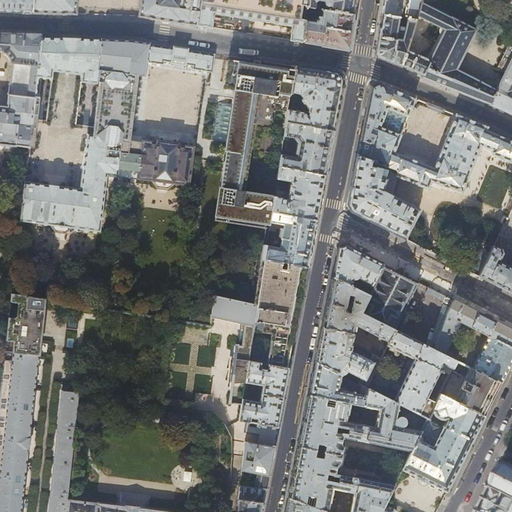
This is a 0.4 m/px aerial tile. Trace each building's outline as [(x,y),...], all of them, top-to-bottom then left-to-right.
[(0,0),(0,11),(2,12),(32,13),(33,0),(0,0)] [(33,0),(32,13),(33,13),(65,14),(76,14),(76,0),(140,0),(139,16),(150,18),(150,19),(169,22),(181,24),(181,23),(197,26),(199,0),(33,0)] [(199,0),(197,26),(210,28),(212,14),(293,26),(290,41),(301,44),(304,20),(306,13),(306,7),(306,0),(199,0)] [(306,0),(306,7),(318,8),(319,2),(321,1),(326,2),(327,4),(328,6),(332,7),(335,6),(334,10),(354,13),(355,0),(306,0)] [(387,62),(401,67),(413,31),(417,17),(421,3),(422,0),(385,0),(383,14),(381,29),(379,28),(378,37),(375,55),(377,57),(387,62)] [(511,0),(511,48),(507,46),(496,69),(504,73),(501,80),(496,78),(494,84),(498,86),(496,90),(456,70),(476,30),(451,17),(450,18),(421,3),(417,17),(444,31),(428,63),(426,60),(414,55),(415,51),(414,50),(419,32),(413,31),(401,67),(412,71),(422,76),(421,78),(467,96),(486,104),(511,114),(511,0)] [(324,9),(323,16),(320,16),(320,18),(319,20),(319,22),(304,20),(301,44),(320,46),(320,47),(325,48),(348,51),(349,50),(355,15),(354,13),(334,10),(324,9)] [(0,143),(3,144),(3,145),(15,146),(16,146),(16,145),(29,147),(38,66),(42,38),(42,34),(0,33),(0,143)] [(54,38),(42,38),(38,66),(29,147),(39,149),(40,149),(40,148),(41,148),(41,147),(41,146),(46,142),(49,143),(50,142),(50,141),(55,103),(55,102),(55,101),(54,101),(52,100),(50,100),(53,71),(82,75),(79,104),(76,103),(75,103),(74,103),(74,104),(73,104),(73,105),(68,144),(68,145),(69,145),(70,145),(72,146),(75,149),(75,152),(75,153),(76,154),(85,155),(80,190),(25,182),(20,220),(51,225),(51,227),(55,232),(65,233),(71,229),(71,227),(99,231),(100,226),(111,228),(117,177),(118,177),(118,184),(146,187),(153,196),(156,196),(170,198),(180,190),(181,190),(188,191),(194,147),(179,145),(179,143),(157,140),(157,143),(142,141),(142,143),(136,142),(146,63),(163,66),(163,62),(192,66),(191,70),(212,73),(214,57),(214,54),(183,49),(150,44),(130,41),(125,41),(101,40),(87,39),(54,38)] [(290,97),(290,93),(295,70),(268,66),(230,60),(227,60),(223,89),(234,90),(214,221),(264,229),(265,224),(270,225),(272,213),(274,196),(244,192),(259,94),(277,97),(278,95),(290,97)] [(295,70),(290,93),(299,95),(304,103),(303,104),(305,106),(309,113),(309,115),(309,116),(308,117),(307,116),(306,115),(305,114),(288,111),(286,123),(333,131),(338,104),(342,84),(342,80),(340,77),(339,75),(338,74),(335,73),(334,72),(319,70),(295,66),(295,70)] [(511,142),(508,141),(486,131),(487,127),(456,115),(434,170),(427,167),(427,166),(426,166),(424,165),(404,156),(402,156),(401,155),(401,156),(394,153),(414,100),(400,93),(377,83),(371,87),(367,103),(366,109),(355,166),(355,167),(354,169),(350,189),(347,204),(347,205),(350,211),(368,220),(387,230),(404,239),(419,211),(391,197),(396,175),(428,189),(429,187),(428,187),(430,181),(462,192),(479,148),(480,147),(491,151),(491,152),(492,156),(511,163),(511,142)] [(333,131),(286,123),(283,140),(289,141),(289,138),(296,139),(299,142),(296,157),(281,155),(279,168),(324,176),(328,154),(333,131)] [(324,176),(279,168),(277,180),(290,183),(289,192),(275,190),(274,196),(272,213),(316,221),(320,198),(324,176)] [(316,221),(272,213),(270,225),(269,231),(275,232),(276,229),(282,230),(281,236),(280,239),(281,239),(279,248),(276,248),(276,247),(267,245),(265,260),(305,267),(307,268),(311,245),(316,221)] [(511,268),(499,261),(502,254),(500,249),(500,244),(500,242),(501,238),(502,236),(499,235),(479,276),(478,276),(506,291),(508,291),(511,293),(511,268)] [(366,295),(382,264),(361,253),(345,245),(338,249),(336,259),(335,264),(332,278),(349,286),(351,282),(361,286),(358,291),(366,295)] [(305,267),(265,260),(264,260),(257,305),(257,306),(254,327),(253,332),(272,335),(267,365),(268,365),(287,368),(292,340),(296,316),(301,289),(305,267)] [(394,330),(418,282),(414,280),(414,282),(409,280),(410,278),(408,277),(407,279),(405,278),(390,270),(391,269),(389,267),(388,269),(386,268),(384,267),(385,265),(382,264),(366,295),(368,296),(359,313),(394,330)] [(349,286),(332,278),(326,306),(322,329),(351,334),(353,325),(389,342),(394,330),(359,313),(368,296),(366,295),(358,291),(349,286)] [(0,511),(21,511),(43,315),(45,298),(12,293),(11,302),(19,303),(17,318),(9,317),(6,341),(15,342),(12,362),(4,361),(0,396),(0,511)] [(446,303),(448,298),(439,293),(436,299),(446,303)] [(212,318),(254,327),(257,306),(257,305),(215,297),(212,315),(212,318)] [(446,303),(441,313),(431,342),(428,341),(426,346),(434,349),(446,315),(453,300),(448,298),(446,303)] [(465,330),(467,326),(488,337),(473,369),(500,383),(511,362),(511,359),(511,330),(486,317),(453,300),(446,315),(434,349),(434,350),(451,359),(453,354),(446,351),(458,327),(465,330)] [(197,312),(195,324),(211,326),(212,318),(212,315),(197,312)] [(348,352),(350,344),(349,344),(351,334),(322,329),(318,348),(315,363),(341,376),(346,372),(360,379),(358,384),(361,386),(366,388),(370,382),(381,359),(372,355),(369,361),(353,353),(348,352)] [(451,371),(456,361),(451,359),(434,350),(434,349),(426,346),(394,330),(389,342),(387,346),(414,359),(398,393),(371,379),(370,382),(366,388),(367,389),(399,405),(427,419),(428,419),(431,413),(436,403),(426,398),(439,371),(441,372),(442,371),(449,374),(451,371)] [(473,369),(456,361),(451,371),(466,378),(454,401),(484,416),(492,399),(500,383),(473,369)] [(287,368),(268,365),(267,369),(260,368),(261,364),(249,362),(245,383),(262,386),(261,394),(283,398),(285,384),(288,369),(287,368)] [(338,390),(341,376),(315,363),(311,380),(308,396),(350,404),(364,407),(367,389),(366,388),(361,386),(359,395),(354,394),(354,393),(342,390),(342,391),(338,390)] [(346,421),(350,404),(308,396),(303,424),(298,447),(342,456),(344,447),(343,445),(342,445),(343,438),(411,452),(421,431),(403,427),(405,426),(406,424),(406,422),(405,419),(404,418),(401,416),(399,416),(397,417),(399,405),(367,389),(364,407),(378,410),(374,427),(346,421)] [(67,511),(68,500),(78,405),(79,393),(63,391),(50,511),(67,511)] [(283,398),(261,394),(259,403),(243,400),(239,421),(246,422),(250,422),(250,419),(257,420),(257,423),(277,427),(280,414),(283,398)] [(436,403),(431,413),(432,413),(433,415),(433,417),(435,419),(437,420),(439,420),(442,421),(443,421),(445,420),(447,421),(442,430),(426,422),(425,424),(442,432),(443,430),(444,428),(471,441),(476,431),(477,431),(484,416),(454,401),(440,394),(436,403)] [(250,422),(246,422),(244,432),(258,434),(256,444),(274,447),(275,437),(277,427),(257,423),(250,422)] [(425,424),(421,431),(411,452),(403,468),(402,470),(446,492),(461,462),(471,441),(444,428),(443,430),(442,432),(425,424)] [(242,470),(268,475),(271,460),(274,447),(256,444),(245,442),(242,470)] [(340,464),(342,456),(298,447),(293,470),(288,498),(325,511),(327,511),(333,489),(336,490),(337,486),(324,484),(326,474),(339,476),(339,473),(336,472),(338,465),(339,466),(340,464)] [(511,511),(511,462),(507,460),(509,457),(506,456),(504,459),(502,457),(500,461),(503,462),(501,466),(500,465),(498,468),(500,468),(496,475),(495,475),(494,477),(495,478),(493,482),(490,480),(488,484),(491,486),(490,488),(486,495),(484,494),(483,497),(485,498),(480,508),(478,507),(477,510),(479,511),(478,511),(511,511)] [(395,485),(339,473),(339,476),(337,486),(336,490),(353,494),(348,511),(380,511),(384,505),(395,485)] [(240,482),(238,500),(262,503),(262,502),(266,485),(240,482)] [(325,511),(288,498),(284,511),(325,511)] [(166,511),(68,500),(67,511),(166,511)] [(262,503),(238,500),(236,511),(261,511),(263,503),(262,503)]
